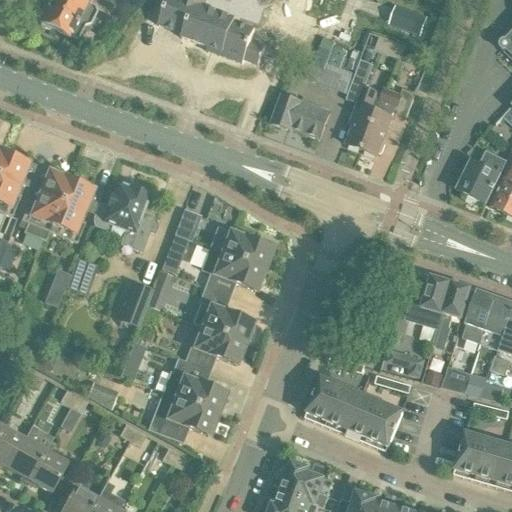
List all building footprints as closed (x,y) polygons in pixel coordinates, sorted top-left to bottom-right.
[(49,0),(38,22),(42,24),(41,27),(49,31),(51,29),(69,38),(70,36),(76,40),(82,28),(89,27),(96,14),(93,8),(86,4),(79,0),(49,0)] [(264,50),(250,45),(255,32),(234,25),(235,21),(200,8),(203,0),(179,0),(179,1),(177,0),(167,0),(158,27),(182,36),(181,39),(209,49),(220,54),(219,57),(242,66),(244,62),(258,67),(264,50)] [(426,20),(395,9),(389,27),(420,37),(426,20)] [(505,52),(506,52),(511,57),(511,108),(502,119),(511,128),(511,35),(506,42),(504,42),(503,43),(502,43),(501,44),(500,45),(500,46),(500,47),(500,48),(500,49),(501,50),(501,51),(502,52),(503,52),(505,52)] [(302,64),(297,78),(348,97),(346,102),(358,106),(350,126),(353,127),(346,147),(363,153),(385,90),(383,90),(381,97),(375,95),(364,91),(373,66),(360,62),(355,75),(327,65),(325,73),(302,64)] [(385,90),(363,153),(377,158),(378,155),(382,155),(386,146),(383,142),(393,112),(408,116),(415,95),(402,91),(401,96),(385,90)] [(292,131),(299,133),(309,106),(282,96),(271,126),(291,133),(292,131)] [(319,141),(329,114),(309,106),(299,133),(319,141)] [(499,178),(506,163),(485,153),(478,167),(470,163),(456,192),(486,206),(500,178),(499,178)] [(26,165),(21,163),(23,159),(11,154),(10,158),(5,156),(0,168),(0,214),(12,219),(20,199),(13,197),(26,165)] [(504,215),(511,199),(511,163),(506,174),(490,209),(504,215)] [(56,172),(54,176),(49,174),(41,194),(34,191),(21,223),(20,223),(18,229),(25,232),(23,235),(45,244),(49,235),(70,183),(66,181),(67,177),(56,172)] [(76,180),(74,184),(70,183),(49,235),(77,246),(85,226),(78,223),(91,191),(86,189),(88,185),(76,180)] [(94,220),(96,229),(105,232),(107,224),(126,231),(121,246),(140,253),(148,233),(154,235),(156,229),(153,220),(141,215),(147,198),(143,197),(141,195),(136,193),(133,193),(129,192),(129,193),(117,188),(114,199),(111,198),(107,209),(99,206),(94,220)] [(191,245),(201,218),(184,212),(174,238),(188,243),(191,245)] [(228,234),(220,255),(261,271),(270,250),(245,241),(246,238),(232,233),(231,235),(228,234)] [(178,269),(188,243),(174,238),(164,264),(178,269)] [(0,268),(8,272),(17,252),(6,248),(0,262),(0,268)] [(261,271),(220,255),(209,251),(200,273),(208,276),(203,289),(229,299),(234,285),(253,293),(261,271)] [(55,277),(49,292),(61,298),(68,282),(70,278),(57,273),(55,277)] [(161,273),(153,293),(148,307),(158,311),(171,277),(161,273)] [(406,322),(437,332),(451,285),(431,280),(426,297),(414,294),(406,322)] [(148,307),(153,293),(132,285),(117,325),(138,333),(148,307)] [(448,330),(451,319),(461,322),(470,291),(451,285),(437,332),(432,350),(444,353),(450,331),(448,330)] [(200,307),(193,326),(201,329),(242,345),(247,347),(251,335),(246,333),(250,324),(223,313),(229,299),(203,289),(197,305),(200,307)] [(484,333),(496,300),(477,293),(465,326),(467,326),(462,341),(480,347),(485,334),(484,333)] [(511,316),(511,305),(496,300),(484,333),(485,334),(480,347),(499,353),(511,316)] [(511,316),(499,353),(498,355),(511,359),(511,316)] [(347,339),(350,331),(343,328),(340,336),(347,339)] [(184,363),(209,373),(214,359),(234,367),(242,345),(201,329),(193,349),(189,348),(184,363)] [(393,331),(386,342),(407,354),(413,343),(393,331)] [(425,362),(389,352),(386,365),(409,371),(407,378),(420,381),(425,362)] [(61,379),(68,361),(48,354),(41,372),(61,379)] [(489,372),(505,378),(510,363),(494,358),(489,372)] [(339,370),(342,362),(330,359),(328,367),(339,370)] [(209,373),(184,363),(177,361),(172,375),(170,374),(162,395),(215,416),(223,395),(204,387),(209,373)] [(342,362),(339,370),(349,373),(352,365),(342,362)] [(361,376),(363,368),(352,365),(349,373),(361,376)] [(125,367),(120,380),(132,385),(135,379),(131,370),(125,367)] [(27,386),(33,375),(23,369),(17,381),(27,386)] [(465,396),(472,376),(471,376),(471,377),(448,369),(441,390),(443,391),(465,396)] [(33,375),(27,386),(37,392),(43,381),(33,375)] [(472,376),(465,396),(464,397),(480,400),(485,383),(486,383),(487,380),(472,376)] [(385,389),(388,382),(376,378),(374,386),(385,389)] [(306,416),(320,422),(335,386),(321,381),(306,416)] [(388,382),(385,389),(396,392),(398,385),(388,382)] [(111,412),(118,394),(93,384),(87,399),(111,412)] [(398,385),(396,392),(408,396),(410,388),(398,385)] [(320,422),(333,428),(348,392),(335,386),(320,422)] [(487,398),(501,400),(503,388),(488,387),(487,398)] [(333,428),(347,433),(361,398),(348,392),(333,428)] [(66,394),(60,404),(70,410),(76,399),(66,394)] [(187,430),(207,438),(215,416),(162,395),(148,432),(182,445),(187,430)] [(347,433),(360,439),(375,403),(361,398),(347,433)] [(86,405),(76,399),(70,410),(80,416),(86,405)] [(360,439),(373,444),(388,409),(375,403),(360,439)] [(484,416),(485,408),(474,405),(472,413),(484,416)] [(485,408),(484,416),(494,419),(496,411),(485,408)] [(388,450),(402,415),(388,409),(373,444),(388,450)] [(496,411),(494,419),(506,422),(508,414),(496,411)] [(119,438),(129,444),(135,433),(125,427),(119,438)] [(0,436),(0,466),(9,472),(25,442),(4,430),(0,436)] [(139,449),(145,438),(135,433),(129,444),(139,449)] [(465,436),(454,473),(469,477),(480,440),(465,436)] [(480,440),(469,477),(483,481),(493,444),(480,440)] [(9,472),(31,483),(47,453),(25,442),(9,472)] [(507,448),(493,444),(483,481),(497,485),(507,448)] [(497,485),(511,489),(511,484),(511,449),(507,448),(497,485)] [(173,469),(179,457),(168,451),(161,462),(173,469)] [(52,495),(69,466),(47,453),(31,483),(52,495)] [(179,457),(173,469),(182,473),(188,462),(179,457)] [(291,465),(280,495),(314,508),(315,507),(318,508),(318,509),(324,511),(328,499),(319,496),(324,481),(307,475),(308,471),(291,465)] [(99,502),(92,511),(120,511),(125,504),(110,496),(114,489),(108,485),(99,502)] [(64,511),(92,511),(99,502),(77,490),(64,511)] [(352,505),(349,511),(373,511),(376,501),(355,494),(352,505)] [(316,511),(318,509),(318,508),(315,507),(314,508),(280,495),(275,508),(271,506),(268,511),(316,511)] [(395,511),(396,511),(376,505),(377,501),(376,501),(373,511),(395,511)] [(337,511),(349,511),(352,505),(340,502),(337,511)]
